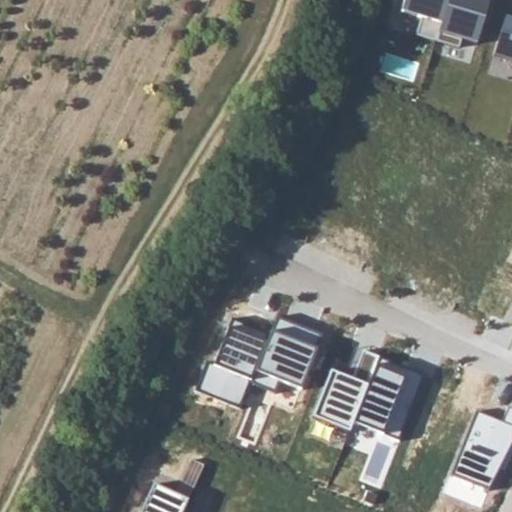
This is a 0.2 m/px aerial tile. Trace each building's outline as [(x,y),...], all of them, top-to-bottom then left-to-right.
[(399,0),(397,11),(416,17),(411,35),(433,42),(445,0),(399,0)] [(459,40),(474,44),(487,0),(445,0),(433,42),(457,49),(459,40)] [(511,30),(500,27),(488,66),(511,72),(511,30)] [(310,364),(320,340),(273,321),(267,338),(247,389),(272,399),(277,387),(298,395),(306,375),(303,368),(305,362),(310,364)] [(191,397),(237,415),(247,389),(267,338),(228,323),(214,360),(223,363),(219,373),(203,367),(191,397)] [(350,380),(329,371),(310,419),(348,433),(351,424),(376,361),(377,357),(361,351),(350,380)] [(404,372),(376,361),(351,424),(398,442),(424,375),(406,368),(404,372)] [(448,480),(494,498),(511,451),(511,414),(505,412),(499,427),(472,416),(448,480)] [(203,466),(192,460),(181,482),(193,488),(203,466)] [(182,511),(187,501),(154,485),(140,511),(182,511)]
